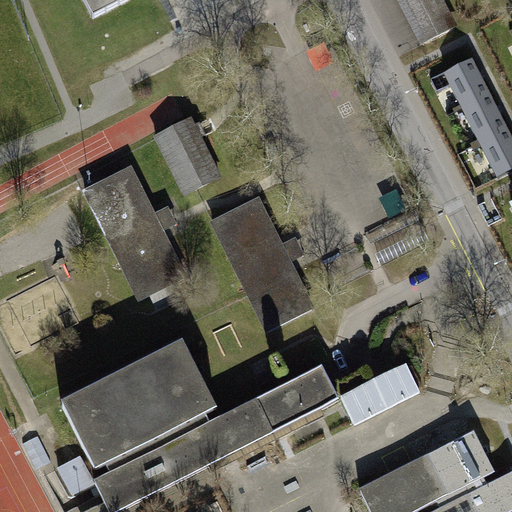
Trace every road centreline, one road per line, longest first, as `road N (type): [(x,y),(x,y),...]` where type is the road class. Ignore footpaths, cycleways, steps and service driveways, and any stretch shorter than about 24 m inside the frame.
road 1 (residential): [(345,0),(511,317)]
road 2 (residential): [(76,119),(126,79),(275,0)]
